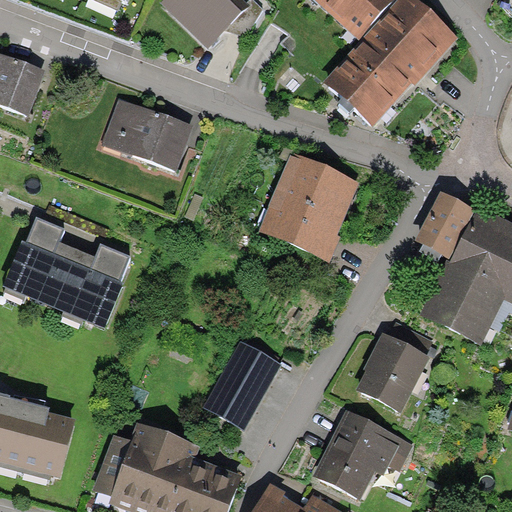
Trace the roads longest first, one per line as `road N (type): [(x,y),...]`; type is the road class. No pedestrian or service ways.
road 1 (residential): [(437,178),(0,22)]
road 2 (residential): [(437,178),(245,511)]
road 3 (residential): [(437,178),(461,159),(502,60)]
